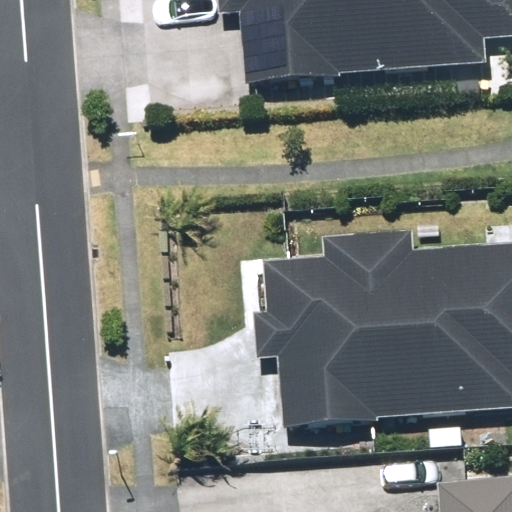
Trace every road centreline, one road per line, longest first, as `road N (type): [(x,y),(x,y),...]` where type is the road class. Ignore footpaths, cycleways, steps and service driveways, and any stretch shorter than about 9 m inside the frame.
road 1 (residential): [(58,511),(31,132)]
road 2 (residential): [(31,132),(21,0)]
